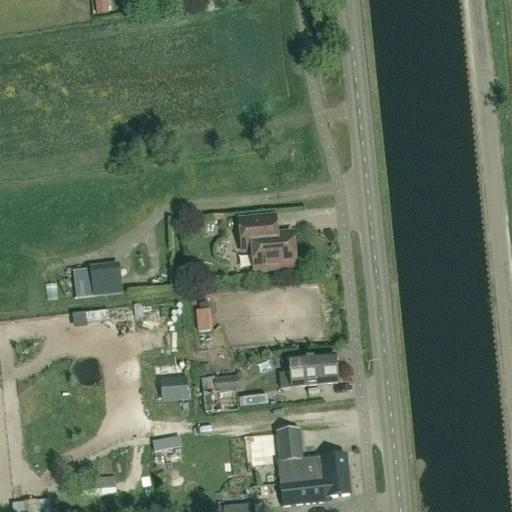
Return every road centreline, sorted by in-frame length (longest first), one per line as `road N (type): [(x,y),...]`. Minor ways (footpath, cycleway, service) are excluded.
road 1 (tertiary): [(400,511),(347,0)]
road 2 (unclassified): [(511,352),(475,0)]
